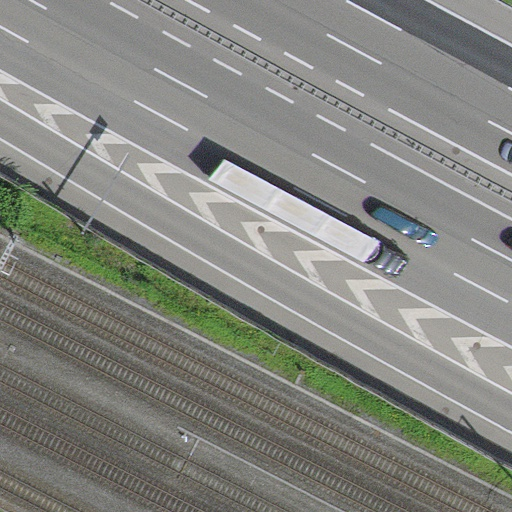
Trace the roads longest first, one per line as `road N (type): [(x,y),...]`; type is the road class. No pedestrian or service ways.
road 1 (motorway): [(0,117),(511,411)]
road 2 (motorway): [(0,5),(511,282)]
road 3 (motorway): [(511,109),(308,0)]
